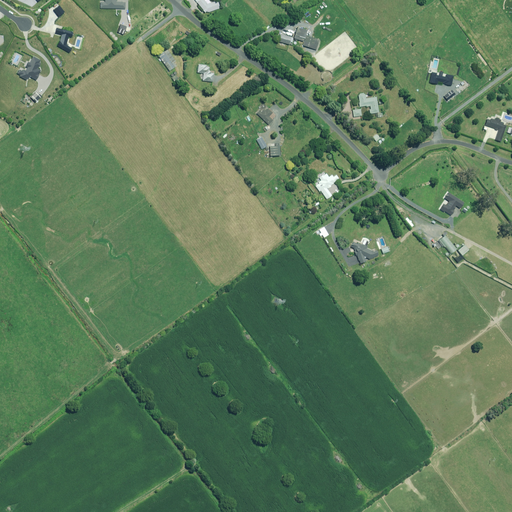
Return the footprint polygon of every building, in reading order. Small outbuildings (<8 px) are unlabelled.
[(194,0),(205,13),(207,11),(208,13),(220,8),(217,1),(207,4),(203,0),(194,0)] [(307,31),(297,28),(294,38),(304,42),(302,45),(316,50),(320,40),(306,35),(307,31)] [(293,38),(291,38),(291,37),(280,34),(278,41),(289,44),(290,42),(292,43),(293,38)] [(171,55),(167,50),(159,56),(169,71),(176,66),(173,63),(175,62),(171,55)] [(206,66),(198,65),(197,73),(203,74),(202,81),(213,82),(214,74),(209,73),(209,68),(206,67),(206,66)] [(437,73),(432,72),(429,83),(437,84),(438,82),(443,83),(443,84),(451,86),(453,76),(446,75),(446,77),(436,75),(437,73)] [(455,95),(452,90),(447,94),(444,96),(447,101),(455,95)] [(366,99),(365,93),(358,94),(360,107),(366,106),(366,107),(370,106),(371,109),(369,109),(370,114),(378,113),(376,97),(366,99)] [(272,113),(268,108),(265,111),(264,109),(262,112),(260,110),(257,114),(269,125),(273,121),(269,117),(272,113)] [(360,109),(352,110),(353,117),(361,116),(360,109)] [(501,120),(496,118),(495,120),(491,118),(490,120),(487,119),(485,126),(495,129),(498,131),(495,140),(500,142),(506,126),(503,125),(504,123),(500,122),(501,120)] [(280,156),(280,147),(270,147),(270,156),(280,156)] [(327,189),(331,186),(334,184),(333,183),(339,179),(336,175),(334,177),(332,175),(329,177),(326,174),(324,176),(323,175),(319,178),(321,181),(318,183),(319,184),(316,186),(320,192),(321,191),(327,199),(332,196),(327,189)] [(438,250),(443,246),(444,248),(445,247),(450,254),(457,249),(445,235),(439,240),(434,244),(438,250)] [(357,255),(360,264),(372,259),(378,256),(375,249),(371,251),(367,248),(368,247),(358,243),(357,244),(353,242),(351,247),(353,248),(356,256),(357,255)] [(469,250),(464,245),(458,250),(462,256),(469,250)]
